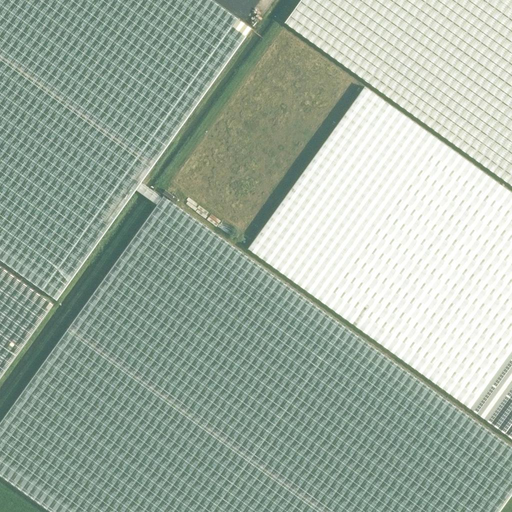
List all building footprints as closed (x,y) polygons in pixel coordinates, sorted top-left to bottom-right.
[(0,421),(0,474),(52,511),(497,511),(511,492),(511,447),(162,196),(161,197),(140,182),(251,28),(210,0),(0,0),(0,259),(56,300),(135,190),(139,192),(146,197),(156,204),(0,421)] [(511,0),(300,0),(284,22),(365,80),(511,185),(511,0)] [(511,193),(362,86),(246,247),(511,438),(511,437),(511,193)] [(164,190),(162,193),(175,203),(177,199),(164,190)] [(0,377),(53,304),(0,266),(0,377)]
